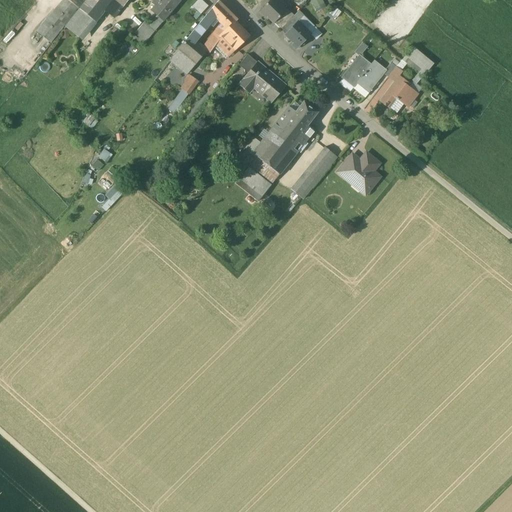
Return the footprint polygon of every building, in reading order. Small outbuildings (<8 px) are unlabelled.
[(78,8),(67,0),(62,0),(35,32),(38,34),(38,33),(51,43),(78,8)] [(67,0),(78,8),(79,9),(85,0),(67,0)] [(85,0),(79,9),(93,20),(95,22),(105,10),(110,4),(112,0),(85,0)] [(116,0),(112,0),(110,4),(119,12),(124,6),(116,0)] [(155,0),(152,4),(155,7),(152,11),(158,16),(164,21),(180,2),(177,0),(155,0)] [(201,0),(197,0),(192,6),(201,14),(208,7),(201,0)] [(285,11),(273,0),(269,0),(265,5),(266,6),(260,11),(273,23),(285,11)] [(309,0),(315,12),(325,7),(322,0),(309,0)] [(218,1),(189,36),(195,41),(215,18),(225,8),(218,1)] [(119,12),(110,4),(105,10),(114,18),(119,12)] [(331,7),(330,16),(337,17),(338,8),(331,7)] [(236,20),(225,8),(215,18),(221,25),(224,27),(226,30),(234,23),(236,20)] [(93,20),(79,9),(64,27),(78,38),(93,20)] [(285,11),(273,23),(281,30),(289,21),(292,18),(285,11)] [(313,30),(296,14),(292,18),(289,21),(294,26),(297,23),(309,35),(313,30)] [(158,16),(149,27),(144,22),(134,34),(139,38),(137,41),(143,46),(164,21),(158,16)] [(289,21),(281,30),(285,35),(294,26),(289,21)] [(234,23),(226,30),(220,38),(232,51),(247,37),(234,23)] [(309,35),(297,23),(294,26),(285,35),(297,47),(310,35),(309,35)] [(221,25),(203,48),(207,51),(206,51),(209,53),(212,49),(209,46),(221,29),(224,27),(221,25)] [(221,29),(209,46),(212,49),(213,47),(216,44),(220,38),(226,30),(224,27),(221,29)] [(51,43),(38,33),(38,34),(28,46),(41,56),(51,43)] [(195,41),(189,36),(178,50),(196,65),(206,51),(207,51),(195,41)] [(232,51),(220,38),(216,44),(227,56),(232,51)] [(362,43),(354,53),(358,56),(359,55),(360,56),(368,47),(362,43)] [(168,44),(162,52),(169,58),(175,50),(168,44)] [(227,56),(216,44),(213,47),(225,58),(227,56)] [(423,75),(433,63),(413,46),(396,64),(401,69),(407,61),(423,75)] [(196,65),(178,50),(171,59),(188,74),(196,65)] [(247,54),(238,66),(249,74),(258,63),(247,54)] [(358,56),(341,78),(353,88),(356,84),(371,65),(360,56),(359,55),(358,56)] [(385,70),(374,61),(371,65),(356,84),(368,94),(383,75),(386,71),(385,70)] [(284,85),(258,63),(249,74),(240,84),(249,92),(253,87),(271,102),(284,85)] [(395,68),(390,63),(385,70),(386,71),(383,75),(388,78),(395,68)] [(395,68),(388,78),(393,82),(400,71),(395,68)] [(417,94),(397,79),(379,102),(388,109),(395,100),(397,101),(407,108),(417,94)] [(182,90),(174,102),(179,106),(188,94),(182,90)] [(317,113),(304,102),(295,113),(289,108),(284,114),(290,119),(292,117),(306,127),(307,127),(307,126),(317,113)] [(88,114),(82,121),(91,128),(97,121),(88,114)] [(290,119),(284,114),(263,140),(290,161),(313,132),(307,126),(307,127),(306,127),(292,117),(290,119)] [(251,136),(233,157),(248,169),(263,181),(272,170),(252,154),(260,144),(251,136)] [(290,161),(263,140),(260,144),(252,154),(272,170),(279,175),(290,161)] [(337,158),(325,147),(318,155),(331,166),(337,158)] [(103,148),(98,156),(105,161),(111,154),(103,148)] [(357,165),(348,175),(349,176),(368,192),(380,178),(373,172),(379,165),(366,154),(357,165)] [(318,155),(290,189),(303,200),(331,166),(318,155)] [(349,158),(337,172),(346,179),(349,176),(348,175),(357,165),(349,158)] [(98,170),(103,163),(96,159),(91,166),(98,170)] [(263,181),(248,169),(243,175),(243,174),(235,184),(258,202),(270,186),(263,181)] [(279,175),(272,170),(263,181),(270,186),(279,175)] [(104,195),(108,198),(101,207),(106,212),(122,194),(113,185),(104,195)]
